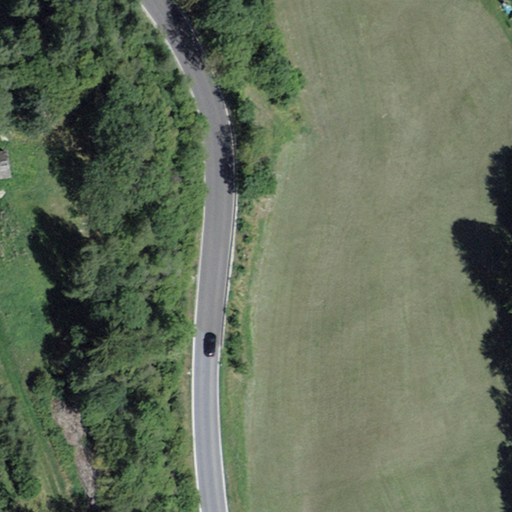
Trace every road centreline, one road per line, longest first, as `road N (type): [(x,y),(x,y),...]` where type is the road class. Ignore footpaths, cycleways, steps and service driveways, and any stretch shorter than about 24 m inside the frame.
road 1 (tertiary): [(156,0),(202,79),(217,138),(205,406),(214,511)]
road 2 (track): [(62,511),(0,355)]
